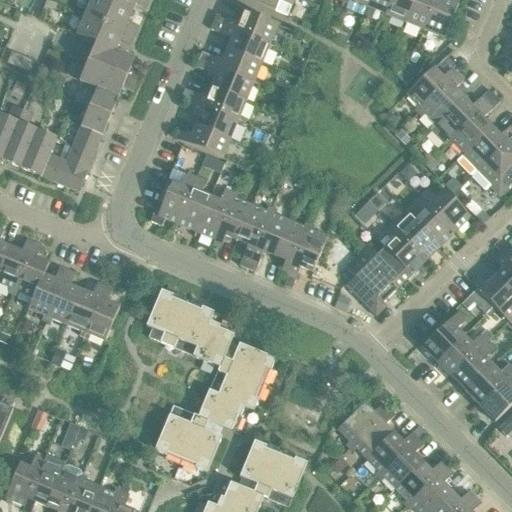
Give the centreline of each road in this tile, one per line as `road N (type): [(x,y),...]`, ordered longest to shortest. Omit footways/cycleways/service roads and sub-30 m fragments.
road 1 (residential): [(369,352),(345,330),(154,253),(119,229)]
road 2 (residential): [(119,229),(119,208),(208,0)]
road 3 (residential): [(511,498),(369,352)]
road 4 (residential): [(369,352),(511,221)]
road 5 (residential): [(119,229),(82,237),(0,205)]
road 6 (residential): [(511,106),(477,67),(504,0)]
